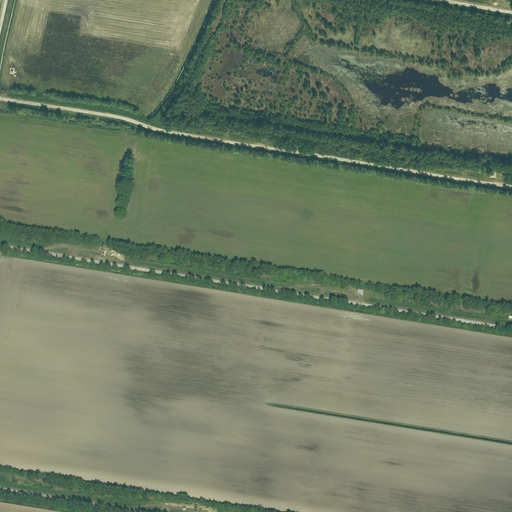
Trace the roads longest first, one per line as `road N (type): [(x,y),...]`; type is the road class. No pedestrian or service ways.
road 1 (track): [(511,184),(0,96)]
road 2 (track): [(0,245),(511,328)]
road 3 (track): [(144,511),(0,487)]
